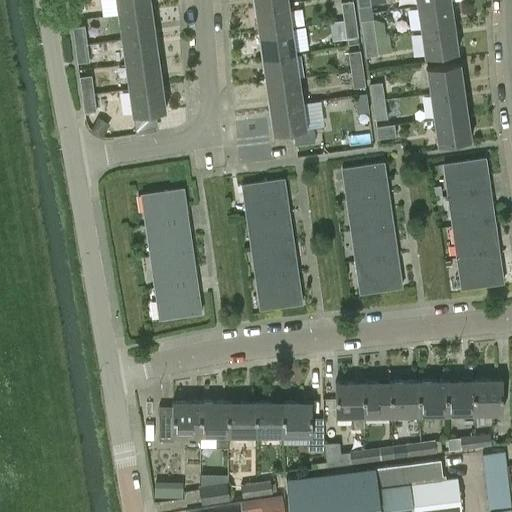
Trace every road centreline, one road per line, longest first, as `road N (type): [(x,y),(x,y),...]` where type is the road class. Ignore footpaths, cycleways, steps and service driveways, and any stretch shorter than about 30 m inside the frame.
road 1 (residential): [(109,373),(221,351),(511,319)]
road 2 (residential): [(72,163),(187,143),(203,133),(201,0)]
road 3 (residential): [(72,163),(109,373)]
road 4 (residential): [(45,0),(72,163)]
road 5 (residential): [(109,373),(133,511)]
